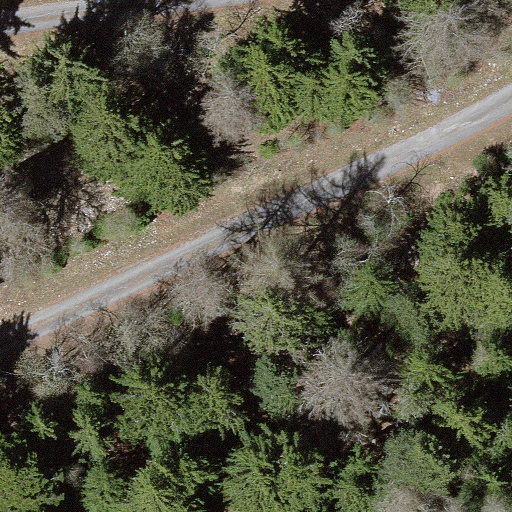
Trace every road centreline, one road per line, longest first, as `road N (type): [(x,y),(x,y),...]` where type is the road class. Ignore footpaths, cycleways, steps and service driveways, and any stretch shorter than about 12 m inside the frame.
road 1 (unclassified): [(0,363),(269,234),(511,102)]
road 2 (unclassified): [(186,0),(0,31)]
